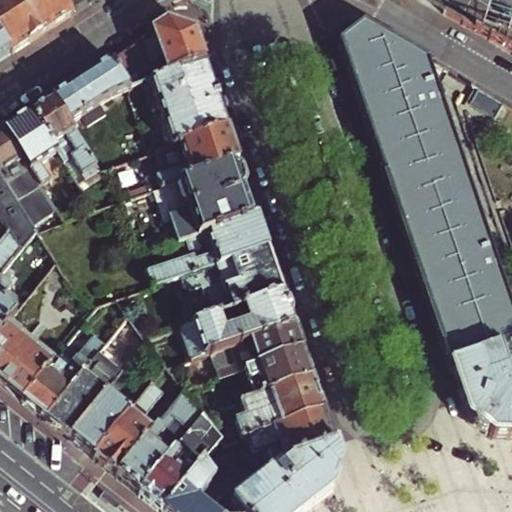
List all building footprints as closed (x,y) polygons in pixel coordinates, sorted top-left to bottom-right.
[(0,0),(0,40),(10,56),(73,16),(63,0),(0,0)] [(63,0),(73,16),(96,0),(63,0)] [(381,166),(418,274),(450,369),(498,353),(496,347),(511,342),(511,307),(507,296),(500,277),(473,198),(454,141),(446,117),(427,61),(364,25),(339,45),(381,166)] [(127,89),(129,92),(150,84),(204,66),(196,44),(194,37),(180,32),(166,27),(147,39),(110,63),(127,89)] [(0,63),(10,56),(0,40),(0,63)] [(72,87),(59,96),(51,101),(68,127),(127,89),(110,63),(102,68),(86,79),(72,87)] [(172,146),(173,150),(226,132),(208,79),(204,66),(150,84),(165,128),(162,133),(166,145),(172,146)] [(48,103),(30,114),(57,156),(78,189),(99,175),(73,135),(68,127),(51,101),(48,103)] [(51,182),(41,166),(57,156),(30,114),(8,128),(4,131),(21,159),(41,189),(51,182)] [(41,189),(21,159),(4,131),(0,133),(0,178),(32,228),(56,213),(41,189)] [(238,165),(236,159),(226,132),(173,150),(155,156),(163,178),(157,180),(161,191),(177,186),(238,165)] [(177,246),(182,245),(256,219),(253,211),(238,165),(177,186),(161,191),(153,194),(164,226),(170,224),(177,246)] [(0,280),(10,268),(36,235),(0,178),(0,227),(5,235),(0,235),(0,280)] [(265,245),(256,219),(182,245),(187,262),(142,277),(147,294),(162,289),(268,253),(265,245)] [(166,300),(173,303),(189,297),(195,295),(197,302),(191,304),(199,327),(274,302),(283,298),(274,271),(268,253),(162,289),(166,300)] [(6,284),(15,273),(10,268),(0,280),(0,336),(10,324),(16,317),(15,308),(8,302),(0,302),(0,301),(11,288),(6,284)] [(197,302),(195,295),(189,297),(191,304),(197,302)] [(206,359),(284,332),(294,329),(283,298),(274,302),(199,327),(179,334),(189,365),(206,359)] [(25,336),(10,324),(0,336),(0,385),(5,390),(18,400),(20,402),(22,403),(27,397),(48,371),(17,347),(25,336)] [(237,375),(245,373),(302,353),(300,349),(294,329),(284,332),(206,359),(202,360),(210,385),(215,383),(237,375)] [(511,342),(496,347),(498,353),(450,369),(454,380),(457,391),(461,402),(468,422),(480,432),(492,441),(511,442),(511,382),(508,374),(511,372),(511,342)] [(239,380),(246,377),(255,401),(311,382),(304,360),(302,353),(245,373),(237,375),(239,380)] [(48,371),(27,397),(22,403),(41,418),(46,423),(86,373),(93,365),(81,356),(61,381),(48,371)] [(110,392),(86,373),(46,423),(64,437),(70,442),(109,393),(110,392)] [(243,422),(249,440),(254,438),(323,415),(320,407),(313,386),(311,382),(255,401),(247,404),(251,416),(246,417),(248,421),(243,422)] [(96,463),(117,480),(151,437),(139,428),(162,400),(150,390),(132,412),(93,461),(96,463)] [(132,412),(109,393),(70,442),(87,456),(93,461),(132,412)] [(182,398),(157,429),(151,437),(117,480),(120,482),(135,494),(139,497),(169,460),(155,449),(176,424),(189,434),(203,418),(182,398)] [(269,452),(275,469),(334,449),(334,447),(330,437),(325,421),(323,415),(254,438),(259,455),(269,452)] [(225,439),(203,418),(189,434),(169,460),(139,497),(142,500),(157,511),(165,511),(205,464),(225,439)] [(340,466),(335,452),(334,449),(275,469),(221,487),(234,506),(236,508),(236,509),(238,511),(309,511),(314,508),(324,501),(329,497),(340,466)] [(217,482),(205,464),(165,511),(238,511),(236,509),(236,508),(231,511),(203,511),(196,506),(199,502),(217,482)]
